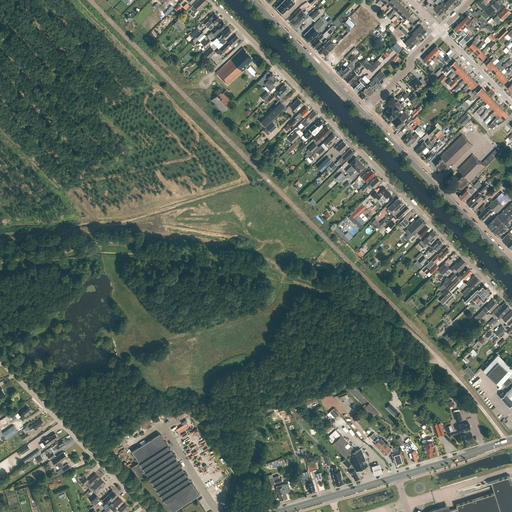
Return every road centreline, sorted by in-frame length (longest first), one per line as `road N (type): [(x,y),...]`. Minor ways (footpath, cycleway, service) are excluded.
road 1 (track): [(506,441),(400,323),(283,263),(140,238),(0,252)]
road 2 (residential): [(511,304),(211,0)]
road 3 (secondary): [(511,266),(362,112)]
road 4 (residential): [(0,361),(151,511)]
road 5 (secondary): [(362,112),(251,0)]
road 6 (primary): [(279,511),(398,477)]
road 7 (primary): [(398,477),(511,440)]
